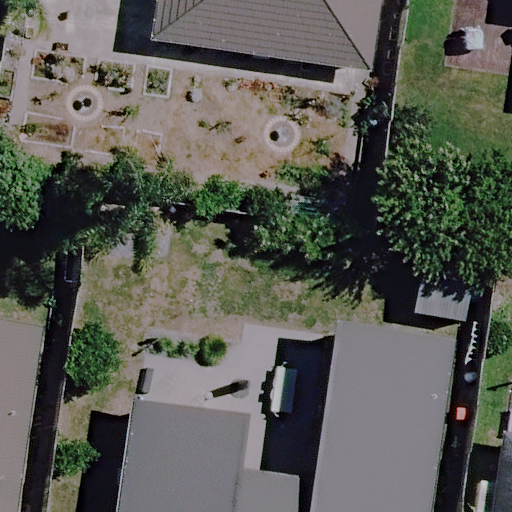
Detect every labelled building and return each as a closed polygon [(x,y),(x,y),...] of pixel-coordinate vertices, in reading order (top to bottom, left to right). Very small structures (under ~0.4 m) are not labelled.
[(140,0),(134,63),(356,88),(365,0),(140,0)] [(511,0),(491,0),(485,47),(511,50),(511,0)] [(403,511),(426,347),(305,331),(284,490),(217,481),(224,429),(80,409),(66,511),(403,511)] [(0,490),(19,341),(0,338),(0,490)] [(511,511),(511,451),(483,447),(472,511),(511,511)]
